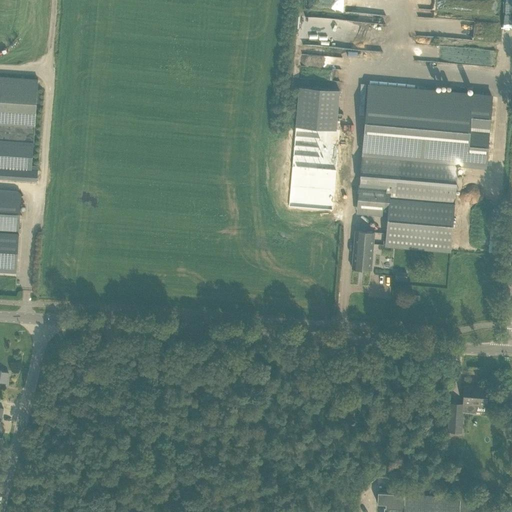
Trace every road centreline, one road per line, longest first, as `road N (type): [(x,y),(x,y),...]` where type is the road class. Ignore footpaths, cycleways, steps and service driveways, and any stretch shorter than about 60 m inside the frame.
road 1 (tertiary): [(508,350),(45,319)]
road 2 (tertiary): [(0,508),(45,319)]
